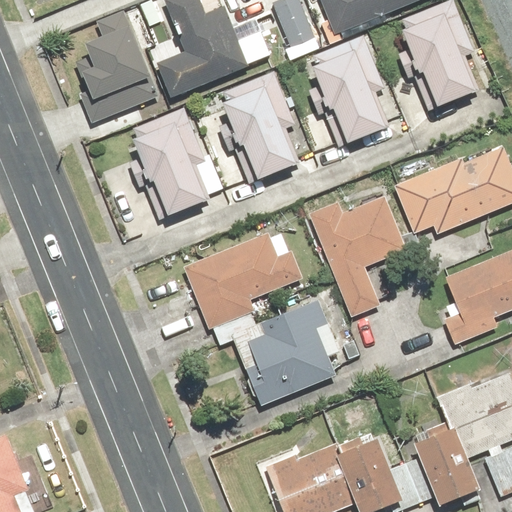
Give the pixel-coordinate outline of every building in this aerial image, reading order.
[(228,0),(175,0),(189,43),(164,55),(176,93),(258,52),(247,17),(236,23),(228,0)] [(307,0),(273,0),(259,6),(279,55),(323,38),(307,0)] [(322,0),(332,34),(405,0),(322,0)] [(458,0),(439,0),(403,16),(440,103),(493,80),(458,0)] [(102,96),(158,74),(144,20),(137,23),(132,5),(97,19),(101,32),(98,33),(105,63),(95,67),(102,96)] [(362,29),(313,50),(352,138),(401,116),(362,29)] [(275,63),(225,83),(262,176),(312,156),(275,63)] [(183,103),(131,125),(169,212),(220,190),(183,103)] [(511,175),(501,142),(398,176),(417,230),(511,198),(511,175)] [(375,295),(364,256),(400,241),(385,186),(345,203),(342,188),(304,204),(332,313),(375,295)] [(186,258),(209,322),(301,288),(277,225),(186,258)] [(511,245),(444,269),(461,317),(511,299),(511,245)] [(244,313),(212,326),(217,343),(239,334),(258,405),(341,370),(319,289),(246,320),(244,313)] [(511,424),(511,363),(511,360),(437,397),(445,423),(426,432),(451,511),(489,493),(473,444),(511,424)] [(53,511),(21,427),(0,435),(0,511),(53,511)] [(388,429),(348,446),(376,511),(390,511),(418,500),(388,429)] [(341,439),(267,462),(282,511),(333,511),(361,504),(341,439)] [(511,443),(486,457),(499,498),(511,491),(511,443)]
